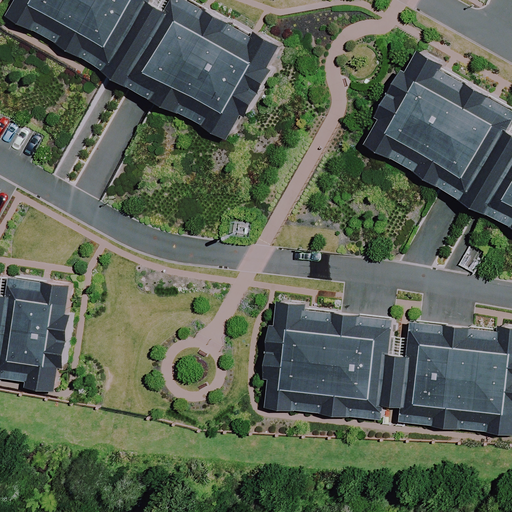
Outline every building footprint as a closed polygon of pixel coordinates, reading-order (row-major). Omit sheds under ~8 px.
[(17,0),(8,17),(86,62),(116,79),(156,9),(148,5),(150,0),(17,0)] [(156,9),(116,79),(228,142),(242,117),(246,120),(274,70),(269,68),(281,48),(255,33),(253,38),(183,0),(173,0),(165,14),(156,9)] [(385,115),(372,139),(511,216),(511,102),(446,66),(449,60),(425,47),(413,67),(408,65),(382,113),(385,115)] [(1,295),(0,302),(0,376),(29,381),(28,387),(57,392),(60,367),(65,367),(73,314),(69,313),(73,286),(11,277),(8,297),(1,295)] [(276,376),(273,404),(389,416),(390,403),(398,404),(404,353),(396,352),(400,317),(312,307),(313,301),(284,298),(281,323),(277,322),(271,376),(276,376)] [(407,405),(406,419),(511,430),(511,323),(506,323),(505,329),(418,319),(414,354),(404,353),(398,404),(407,405)]
